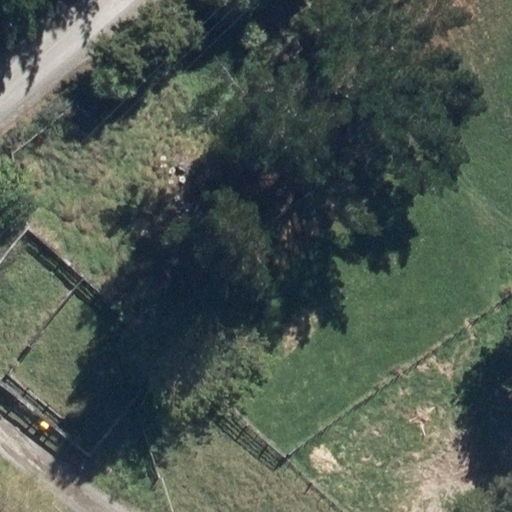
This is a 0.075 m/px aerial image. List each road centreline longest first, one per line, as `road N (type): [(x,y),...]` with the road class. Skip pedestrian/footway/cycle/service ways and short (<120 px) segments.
road 1 (unknown): [(0,387),(150,511)]
road 2 (residential): [(0,106),(117,0)]
